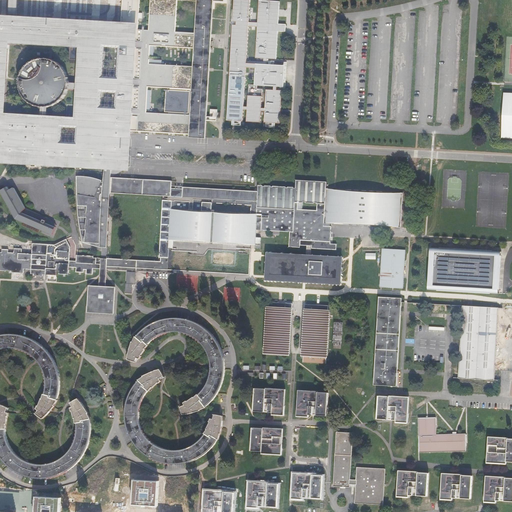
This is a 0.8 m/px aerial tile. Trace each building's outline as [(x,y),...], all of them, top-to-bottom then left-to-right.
[(17,17),(18,0),(10,0),(9,16),(17,17)] [(139,24),(140,0),(151,0),(149,31),(140,30),(134,131),(137,131),(190,135),(194,67),(149,64),(150,46),(195,48),(196,33),(176,32),(178,0),(198,1),(197,0),(123,0),(122,23),(139,24)] [(190,135),(190,138),(206,139),(214,0),(197,0),(198,1),(196,33),(195,48),(194,67),(190,135)] [(287,66),(268,65),(268,60),(277,61),(279,32),(286,33),(287,25),(279,25),(280,2),(259,1),(258,24),(250,23),(250,0),(235,0),(235,12),(231,73),(229,120),(244,121),(244,113),(248,113),(248,122),(262,122),(262,111),(266,111),(266,123),(267,123),(267,128),(276,128),(276,124),(281,124),(283,89),(286,89),(287,77),(287,66)] [(134,133),(140,30),(140,24),(139,24),(122,23),(120,23),(25,17),(17,17),(9,16),(0,15),(0,164),(80,170),(106,171),(113,172),(132,173),(132,162),(134,135),(134,133)] [(511,138),(511,92),(504,92),(502,138),(511,138)] [(438,171),(436,171),(434,204),(433,213),(432,230),(439,231),(442,231),(511,235),(511,173),(467,170),(449,169),(448,172),(438,171)] [(108,249),(112,194),(112,178),(113,172),(106,171),(106,172),(105,176),(105,184),(103,183),(104,182),(100,180),(94,179),(90,178),(86,177),(83,177),(78,177),(78,187),(78,195),(79,203),(79,211),(82,228),(83,235),(84,243),(101,244),(101,248),(105,249),(108,249)] [(172,197),(172,189),(173,181),(112,178),(112,194),(168,197),(172,197)] [(257,201),(257,208),(294,210),(295,203),(297,203),(297,202),(299,202),(299,203),(302,203),(302,202),(306,203),(305,204),(314,204),(314,203),(317,203),(317,204),(325,205),(326,189),(326,182),(295,180),(295,188),(258,186),(257,191),(257,201)] [(15,188),(10,190),(8,186),(0,191),(16,220),(53,237),(56,227),(54,222),(48,217),(27,208),(15,188)] [(182,187),(182,189),(182,197),(257,201),(257,191),(253,191),(182,187)] [(178,189),(172,189),(172,197),(168,197),(168,200),(162,200),(159,258),(160,258),(160,261),(107,259),(107,267),(171,271),(172,241),(174,210),(212,212),(212,204),(251,206),(250,214),(253,214),(252,230),(254,230),(255,230),(257,208),(257,201),(182,197),(182,189),(178,189)] [(325,205),(324,223),(401,228),(403,193),(326,189),(325,205)] [(255,230),(289,232),(289,247),(300,248),(300,246),(312,246),(311,249),(336,250),(336,244),(330,244),(331,227),(324,226),(324,225),(324,223),(325,205),(317,204),(316,211),(297,210),(297,203),(295,203),(294,210),(257,208),(255,230)] [(172,241),(251,245),(252,230),(253,214),(250,214),(212,212),(174,210),(172,241)] [(14,253),(9,253),(9,250),(2,250),(2,252),(0,252),(0,271),(12,272),(11,273),(24,274),(24,270),(31,270),(31,274),(34,274),(34,276),(38,276),(43,276),(44,276),(44,275),(46,275),(57,276),(57,271),(60,272),(60,275),(69,275),(70,268),(76,268),(76,273),(84,273),(84,270),(87,270),(86,274),(93,275),(94,269),(100,269),(100,267),(101,265),(101,258),(97,258),(94,258),(94,256),(77,256),(77,261),(70,261),(71,247),(67,239),(55,245),(47,244),(33,244),(32,254),(22,254),(22,249),(14,249),(14,253)] [(171,271),(174,271),(249,275),(251,245),(172,241),(171,271)] [(501,252),(430,248),(428,291),(499,295),(501,252)] [(404,289),(406,250),(382,249),(380,287),(404,289)] [(309,255),(267,252),(265,277),(265,281),(303,283),(342,285),(342,282),(344,257),(309,255)] [(104,258),(101,258),(101,265),(100,267),(100,269),(100,275),(99,287),(103,287),(106,287),(107,270),(107,268),(107,267),(107,259),(104,258)] [(136,273),(127,272),(126,293),(132,293),(133,284),(136,284),(136,273)] [(103,287),(99,287),(89,286),(88,314),(101,314),(115,315),(116,288),(106,287),(103,287)] [(240,301),(240,287),(224,287),(224,301),(240,301)] [(401,302),(402,298),(379,297),(374,385),(397,386),(401,302)] [(287,355),(290,304),(270,302),(264,308),(261,352),(287,355)] [(327,357),(330,308),(328,308),(329,306),(305,304),(302,356),(327,357)] [(495,380),(499,308),(470,306),(463,306),(459,378),(495,380)] [(143,335),(138,340),(136,339),(132,344),(129,353),(128,361),(136,362),(140,358),(146,351),(148,346),(159,338),(164,336),(170,334),(178,334),(183,334),(188,336),(192,337),(196,339),(201,343),(203,346),(207,351),(209,356),(211,362),(211,367),(211,375),(209,381),(207,385),(202,392),(196,399),(185,405),(187,407),(181,409),(184,417),(201,413),(207,410),(205,407),(210,402),(214,398),(217,393),(219,389),(221,385),(223,378),(224,372),(224,364),(223,357),(222,353),(219,347),(216,341),(212,337),(208,332),(205,330),(197,325),(190,323),(186,321),(179,321),(176,321),(173,321),(169,321),(165,322),(159,324),(153,327),(143,335)] [(342,347),(343,322),(334,322),(333,346),(342,347)] [(25,352),(32,356),(40,365),(45,375),(46,380),(46,390),(44,396),(38,405),(32,413),(44,421),(52,411),(56,401),(58,395),(59,387),(59,377),(56,367),(52,359),(46,351),(42,347),(35,342),(30,340),(24,338),(15,337),(6,337),(0,338),(0,352),(4,351),(12,350),(18,351),(25,352)] [(144,379),(138,384),(135,389),(132,394),(130,398),(129,402),(127,410),(126,417),(127,424),(129,434),(133,443),(135,446),(139,451),(146,457),(157,463),(165,466),(173,467),(179,467),(187,465),(201,460),(206,456),(210,453),(213,450),(215,446),(217,443),(221,436),(223,430),(223,418),(215,417),(213,422),(212,421),(210,426),(204,437),(200,442),(195,447),(186,451),(182,452),(178,453),(170,452),(166,451),(158,448),(153,445),(148,440),(144,434),(142,429),(140,422),(140,414),(141,407),(145,400),(148,395),(161,384),(160,381),(164,380),(160,372),(153,374),(144,379)] [(282,407),(283,390),(255,388),(253,411),(268,412),(269,403),(273,404),(273,412),(273,415),(284,416),(285,407),(282,407)] [(326,393),(298,391),(297,408),(294,408),(294,417),(306,417),(306,414),(306,406),(311,406),(310,415),(325,416),(326,393)] [(408,424),(409,397),(390,396),(378,396),(377,419),(392,420),(393,411),(397,411),(396,420),(396,423),(408,424)] [(71,408),(79,425),(80,432),(79,438),(77,445),(72,452),(66,459),(61,462),(56,464),(50,466),(40,466),(31,464),(23,460),(18,455),(12,447),(10,441),(8,435),(8,431),(10,412),(0,406),(0,452),(4,459),(11,467),(21,474),(28,477),(38,479),(52,479),(62,476),(70,472),(77,467),(83,460),(86,455),(89,449),(91,444),(93,435),(92,426),(92,421),(82,402),(71,408)] [(466,443),(466,434),(456,435),(455,435),(436,435),(436,418),(427,418),(418,419),(419,453),(466,452),(466,443)] [(280,445),(281,429),(253,428),(252,451),(262,451),(261,454),(282,455),(282,445),(280,445)] [(383,505),(386,469),(357,467),(356,480),(350,479),(353,433),(336,432),(333,486),(350,487),(350,484),(356,485),(355,503),(383,505)] [(511,461),(511,438),(488,437),(486,462),(507,464),(507,462),(511,461)] [(428,496),(429,473),(418,472),(418,471),(398,470),(397,497),(409,498),(409,495),(409,486),(413,486),(413,495),(416,495),(428,496)] [(323,499),(324,475),(313,474),(313,473),(293,472),(292,499),(303,500),(303,497),(304,489),(308,489),(308,496),(311,497),(311,498),(323,499)] [(472,499),(473,476),(462,475),(462,474),(442,473),(440,500),(452,501),(452,498),(453,489),(457,489),(456,498),(472,499)] [(511,501),(511,478),(505,478),(505,477),(486,476),(484,503),(496,503),(496,500),(497,492),(501,492),(500,501),(504,501),(511,501)] [(160,481),(135,480),(133,504),(158,506),(160,481)] [(279,507),(280,484),(268,483),(268,482),(249,481),(247,508),(259,509),(259,506),(259,497),(264,498),(263,505),(267,505),(267,507),(279,507)] [(234,511),(235,492),(224,492),(224,491),(219,490),(204,490),(203,511),(214,511),(215,506),(219,506),(218,511),(234,511)] [(60,511),(61,498),(37,497),(35,511),(60,511)]
